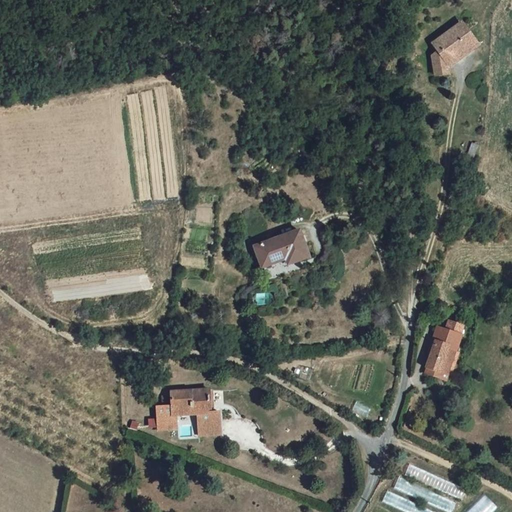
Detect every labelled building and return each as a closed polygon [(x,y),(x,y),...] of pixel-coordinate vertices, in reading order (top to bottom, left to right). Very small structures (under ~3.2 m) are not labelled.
[(484,38),(466,16),(440,41),(446,48),(440,53),(443,74),(459,73),(459,60),(484,38)] [(245,239),(253,264),(281,253),(286,265),(309,257),(295,220),(245,239)] [(430,334),(433,338),(422,369),(447,381),(465,325),(448,318),(442,327),(433,324),(430,334)] [(215,407),(206,408),(205,384),(166,386),(166,388),(167,394),(157,395),(158,399),(146,399),(147,423),(166,422),(166,410),(192,409),(193,431),(216,430),(215,407)] [(449,511),(451,511),(468,490),(411,466),(405,478),(401,477),(394,490),(449,511)] [(495,511),(503,505),(490,491),(468,511),(495,511)]
